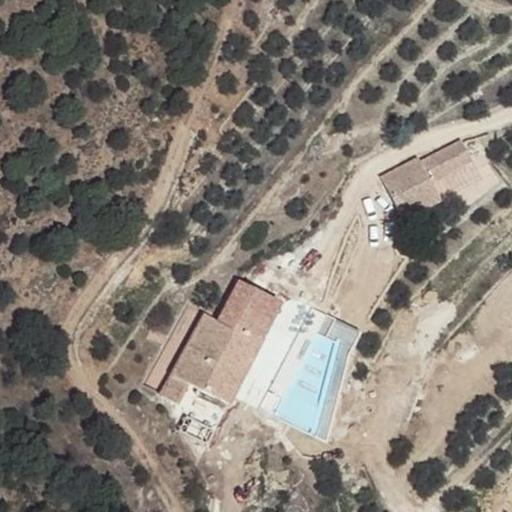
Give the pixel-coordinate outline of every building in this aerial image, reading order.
[(467,141),(426,160),(435,181),(477,161),(467,141)] [(423,156),(385,174),(407,218),(446,199),(435,181),(426,160),(423,156)] [(260,289),(239,277),(228,292),(252,306),(260,289)] [(327,310),(354,315),(360,284),(334,279),(327,310)] [(225,323),(200,309),(169,368),(181,377),(221,399),(258,334),(230,317),(225,323)] [(181,377),(169,368),(154,393),(169,403),(181,377)] [(203,455),(195,443),(175,455),(183,467),(203,455)]
